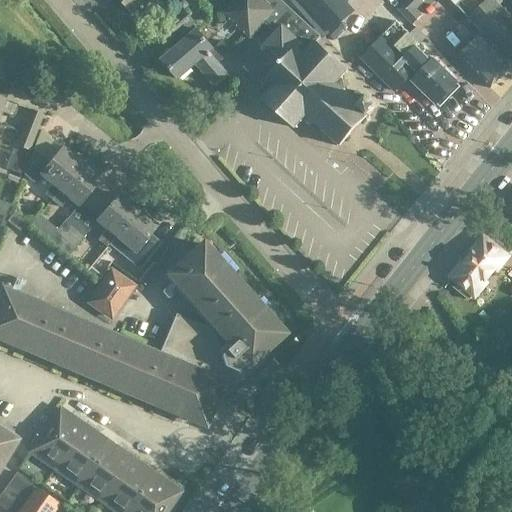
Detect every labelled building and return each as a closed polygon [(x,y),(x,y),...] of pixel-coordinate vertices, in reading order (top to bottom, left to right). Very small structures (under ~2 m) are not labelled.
[(121,0),(132,12),(139,6),(142,9),(151,0),(121,0)] [(345,90),(342,78),(349,71),(316,41),(320,37),(279,0),(235,0),(223,13),(250,38),(264,23),(276,33),(244,68),(264,86),(269,81),(275,87),(263,100),(295,129),(302,121),(312,122),(313,124),(314,123),(339,145),(368,114),(370,116),(379,106),(369,97),(362,105),(345,90)] [(353,12),(342,0),(302,0),(331,32),(353,12)] [(407,21),(428,12),(423,0),(406,0),(400,3),(407,21)] [(494,0),(461,0),(456,5),(482,35),(483,35),(511,67),(511,19),(497,3),(494,0)] [(196,24),(184,9),(158,31),(171,46),(196,24)] [(436,59),(432,62),(418,48),(421,44),(399,21),(362,58),(397,92),(418,71),(421,74),(414,81),(440,107),(462,85),(436,59)] [(223,41),(214,48),(198,30),(162,60),(178,79),(196,64),(214,84),(228,72),(219,62),(232,51),(223,41)] [(511,67),(483,35),(482,35),(461,54),(491,87),(511,68),(511,67)] [(0,97),(0,116),(2,112),(12,116),(17,104),(0,97)] [(29,149),(43,114),(30,109),(17,145),(29,149)] [(52,200),(82,164),(63,147),(50,163),(41,155),(24,174),(34,182),(40,175),(52,185),(45,195),(52,200)] [(10,159),(24,164),(28,155),(13,149),(10,159)] [(24,164),(10,159),(6,168),(20,174),(24,164)] [(88,169),(82,164),(52,200),(60,207),(67,198),(78,207),(101,179),(99,178),(102,175),(91,166),(88,169)] [(116,238),(139,211),(119,195),(96,222),(106,230),(97,240),(106,248),(115,238),(116,238)] [(0,200),(0,215),(8,218),(13,205),(0,200)] [(139,211),(116,238),(134,253),(157,226),(139,211)] [(7,222),(19,232),(26,223),(14,213),(7,222)] [(31,225),(41,234),(50,224),(40,215),(31,225)] [(501,217),(491,230),(490,231),(496,236),(497,235),(508,222),(501,217)] [(65,221),(49,241),(60,249),(76,230),(65,221)] [(69,257),(85,237),(76,230),(60,249),(69,257)] [(496,236),(490,231),(448,283),(470,301),(511,250),(511,247),(497,235),(496,236)] [(6,287),(4,291),(3,291),(0,298),(0,338),(4,340),(2,345),(21,353),(23,349),(58,363),(56,368),(76,376),(78,372),(113,387),(111,391),(130,399),(132,395),(168,410),(166,414),(169,416),(185,422),(187,418),(205,426),(216,399),(222,401),(271,358),(265,351),(283,335),(270,320),(274,316),(267,309),(259,301),(256,304),(230,276),(234,273),(220,257),(216,260),(203,245),(169,275),(170,276),(166,280),(208,326),(207,328),(176,315),(160,352),(6,287)] [(144,284),(155,260),(141,253),(130,277),(144,284)] [(90,268),(87,272),(98,281),(102,277),(90,268)] [(111,318),(133,286),(111,271),(89,302),(111,318)] [(511,369),(506,360),(504,361),(501,356),(491,359),(500,376),(511,369)] [(32,451),(30,453),(32,454),(33,452),(56,468),(54,469),(55,470),(88,422),(80,416),(76,421),(60,410),(59,411),(33,449),(32,451)] [(96,428),(88,422),(55,470),(56,468),(79,484),(78,486),(79,486),(108,443),(93,432),(96,428)] [(0,466),(17,438),(2,428),(0,431),(0,466)] [(124,454),(108,443),(79,486),(80,485),(103,500),(102,502),(135,455),(127,449),(124,454)] [(144,460),(135,455),(102,502),(103,503),(104,501),(119,511),(129,511),(155,475),(140,465),(144,460)] [(155,475),(129,511),(167,511),(184,488),(174,482),(171,486),(155,475)] [(54,511),(60,505),(36,487),(17,511),(54,511)]
